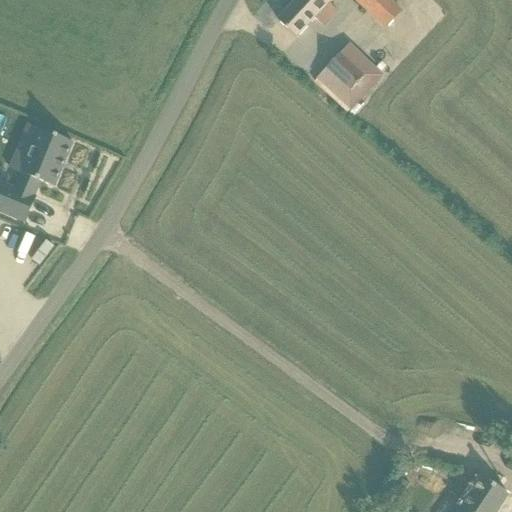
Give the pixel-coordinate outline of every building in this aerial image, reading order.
[(332,3),(328,0),(298,0),(279,21),(298,39),(332,3)] [(353,0),(386,30),(403,12),(389,0),(353,0)] [(351,92),(365,78),(341,55),(326,71),(351,92)] [(55,189),(73,144),(39,130),(15,189),(5,185),(0,196),(0,213),(26,225),(37,197),(36,196),(41,183),(55,189)] [(500,511),(511,495),(485,478),(462,511),(500,511)]
